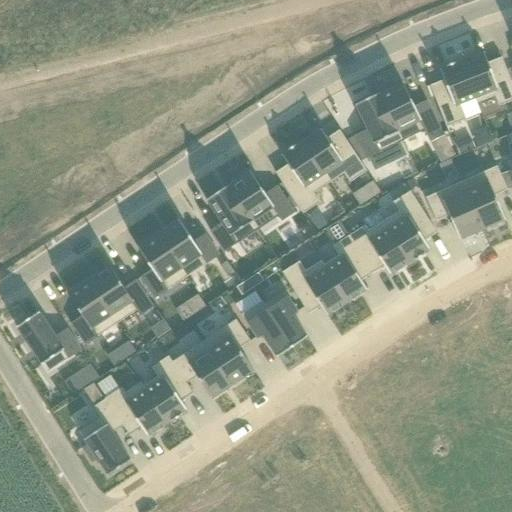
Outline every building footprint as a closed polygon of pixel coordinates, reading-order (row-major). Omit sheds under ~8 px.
[(484,53),(461,61),(478,103),(495,96),(499,107),(511,101),(511,84),(501,58),(488,63),(484,53)] [(443,81),(430,86),(446,127),(465,120),(459,105),(475,99),(477,103),(478,103),(461,61),(456,63),(445,67),(446,68),(439,70),(443,81)] [(379,93),(378,94),(402,142),(424,131),(427,136),(441,130),(426,101),(414,107),(402,83),(380,94),(379,93)] [(367,130),(355,136),(366,159),(402,142),(378,94),(355,105),(367,130)] [(321,129),(301,142),(329,184),(343,174),(350,183),(367,172),(339,130),(327,139),(321,129)] [(287,165),(275,173),(303,214),(320,203),(314,194),(329,184),(301,142),(296,146),(296,145),(287,151),(287,152),(281,156),(287,165)] [(497,166),(461,182),(482,230),(505,220),(494,196),(507,190),(497,166)] [(229,185),(228,186),(258,230),(278,217),(282,222),(294,213),(277,187),(265,194),(250,172),(229,186),(229,185)] [(461,182),(425,198),(436,222),(449,216),(460,241),(482,230),(461,182)] [(228,186),(206,201),(221,223),(210,231),(224,252),(258,230),(228,186)] [(399,212),(384,221),(410,263),(415,260),(415,261),(425,255),(424,254),(430,250),(424,241),(437,233),(410,191),(393,202),(399,212)] [(178,220),(158,233),(187,277),(219,256),(205,234),(193,242),(178,220)] [(365,226),(349,236),(372,274),(384,266),(390,276),(410,263),(384,221),(368,231),(365,226)] [(158,233),(137,247),(152,270),(140,277),(155,299),(187,277),(158,233)] [(321,261),(320,261),(347,303),(367,291),(361,281),(372,274),(349,236),(332,246),(338,256),(324,265),(321,261)] [(299,262),(282,273),(308,314),(321,307),(327,316),(347,303),(320,261),(305,271),(299,262)] [(109,266),(88,280),(117,324),(137,311),(140,316),(153,308),(135,281),(124,288),(109,266)] [(258,273),(247,280),(253,289),(263,281),(258,273)] [(88,280),(67,294),(82,316),(71,324),(85,345),(117,324),(88,280)] [(247,280),(236,287),(242,296),(253,289),(247,280)] [(262,301),(261,302),(292,348),(307,338),(293,316),(298,312),(284,292),(265,305),(262,301)] [(261,302),(241,315),(257,339),(262,336),(277,358),(292,348),(261,302)] [(511,309),(499,318),(511,338),(500,346),(511,364),(511,309)] [(39,312),(16,327),(47,373),(81,351),(67,329),(55,337),(39,312)] [(236,320),(203,341),(233,385),(254,371),(239,349),(250,341),(236,320)] [(473,329),(453,341),(474,375),(494,363),(502,376),(511,369),(511,364),(500,346),(489,353),(473,329)] [(168,356),(168,357),(193,394),(193,393),(187,384),(197,377),(212,399),(233,385),(203,341),(172,362),(168,356)] [(453,341),(433,354),(447,376),(435,384),(449,406),(461,399),(454,387),(474,375),(453,341)] [(141,382),(140,383),(167,424),(172,421),(172,422),(182,415),(181,415),(187,411),(181,401),(193,394),(168,357),(151,368),(157,377),(143,386),(141,382)] [(99,378),(91,366),(65,383),(73,395),(99,378)] [(409,368),(389,381),(410,415),(430,403),(437,414),(449,406),(435,384),(423,391),(409,368)] [(389,381),(369,393),(390,427),(410,415),(389,381)] [(121,388),(104,399),(105,400),(129,436),(141,428),(147,437),(167,424),(140,383),(125,393),(121,388)] [(100,418),(79,432),(87,445),(82,448),(92,463),(97,459),(108,476),(130,461),(112,433),(123,426),(129,436),(105,400),(93,407),(100,418)] [(301,441),(281,454),(302,488),(323,475),(301,441)] [(442,446),(420,460),(427,472),(450,458),(442,446)] [(281,454),(261,467),(276,491),(265,499),(272,511),(289,511),(282,500),(302,488),(281,454)] [(239,483),(219,496),(228,511),(272,511),(265,499),(253,506),(239,483)] [(228,511),(219,496),(198,509),(200,511),(228,511)] [(337,511),(331,501),(313,511),(337,511)]
